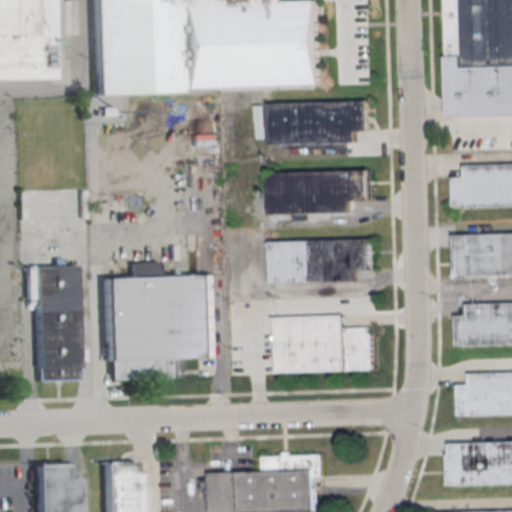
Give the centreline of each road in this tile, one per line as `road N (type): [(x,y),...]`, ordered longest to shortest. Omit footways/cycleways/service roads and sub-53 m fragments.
road 1 (residential): [(380,511),(402,454),(412,366),(405,0)]
road 2 (residential): [(0,425),(407,414)]
